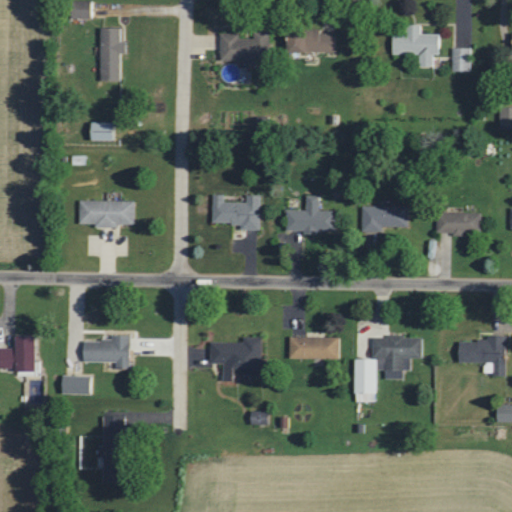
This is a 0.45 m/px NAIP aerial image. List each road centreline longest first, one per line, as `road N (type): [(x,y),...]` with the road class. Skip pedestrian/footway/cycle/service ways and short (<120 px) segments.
road 1 (residential): [(511,282),(0,275)]
road 2 (residential): [(178,428),(183,0)]
